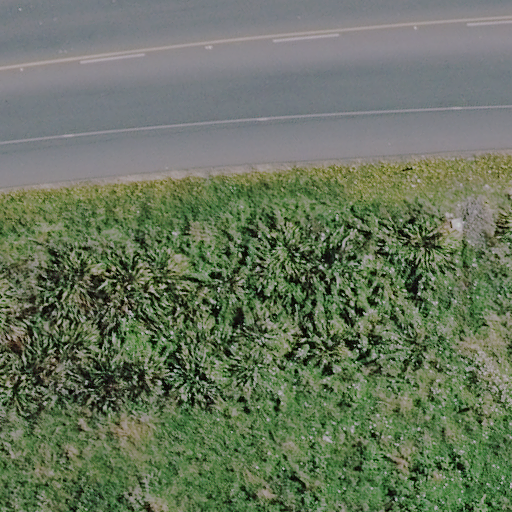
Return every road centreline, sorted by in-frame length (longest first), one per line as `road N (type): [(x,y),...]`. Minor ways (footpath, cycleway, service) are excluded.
road 1 (primary): [(511,58),(230,44)]
road 2 (primary): [(0,79),(230,44)]
road 3 (primary): [(230,44),(447,0)]
